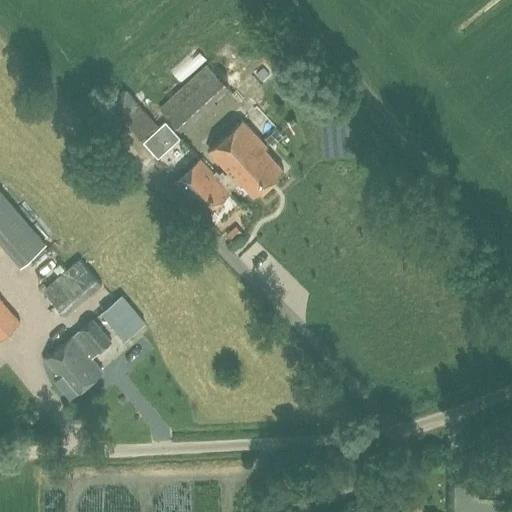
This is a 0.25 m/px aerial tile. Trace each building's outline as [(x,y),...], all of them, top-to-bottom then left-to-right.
[(206,64),(158,108),(180,132),(228,89),(206,64)] [(157,124),(139,104),(125,116),(124,117),(143,138),(157,124)] [(223,170),(219,173),(217,170),(214,172),(200,157),(173,181),(205,215),(231,191),(230,189),(239,182),(240,184),(242,182),(254,195),(283,168),(264,148),(267,146),(243,119),(209,150),(229,171),(226,173),(223,170)] [(166,121),(155,131),(169,146),(180,136),(166,121)] [(46,241),(0,186),(0,239),(21,264),(46,241)] [(242,234),(235,226),(226,233),(233,241),(242,234)] [(79,258),(61,273),(43,288),(66,315),(103,285),(79,258)] [(114,316),(129,304),(121,295),(115,300),(106,307),(113,317),(114,316)] [(0,338),(21,320),(0,296),(0,338)] [(112,340),(94,317),(74,335),(91,355),(98,351),(98,352),(112,340)] [(103,370),(91,355),(74,335),(45,358),(59,375),(55,379),(69,397),(103,370)] [(307,511),(306,501),(289,503),(289,511),(307,511)]
